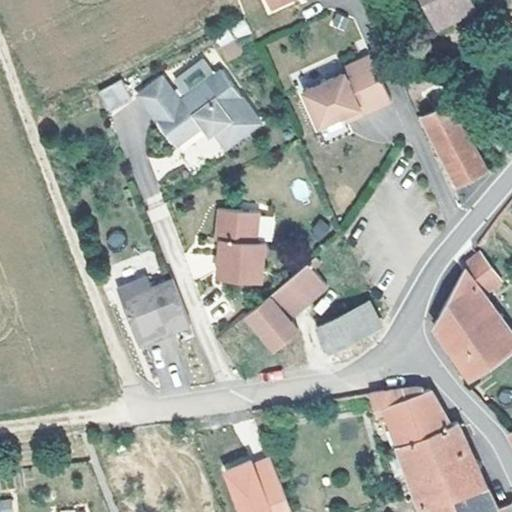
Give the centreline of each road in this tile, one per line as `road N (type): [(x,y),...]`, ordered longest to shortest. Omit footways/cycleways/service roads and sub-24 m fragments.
road 1 (track): [(0,49),(144,409),(0,425)]
road 2 (residential): [(234,397),(125,128)]
road 3 (residential): [(511,178),(442,264),(416,321),(417,344)]
road 4 (residential): [(417,344),(377,364),(234,397)]
road 5 (residential): [(511,472),(486,419),(417,344)]
